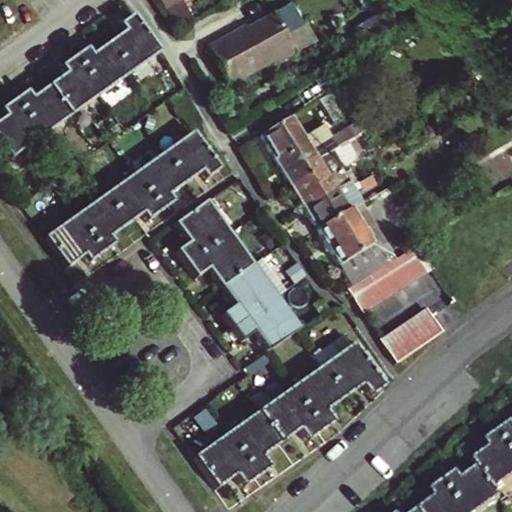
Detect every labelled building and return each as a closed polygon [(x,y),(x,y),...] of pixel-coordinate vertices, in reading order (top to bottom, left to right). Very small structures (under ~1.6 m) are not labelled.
[(242,26),(204,48),(227,87),(269,63),(271,65),(291,53),(269,13),(251,24),(253,27),(245,31),(242,26)] [(106,47),(128,77),(158,56),(132,18),(118,28),(123,35),(106,47)] [(128,77),(106,47),(89,58),(84,51),(72,60),(98,98),(128,77)] [(98,98),(72,60),(58,70),(64,77),(48,88),(69,119),(98,98)] [(69,119),(48,88),(29,101),(25,94),(13,102),(39,140),(69,119)] [(327,96),(317,102),(330,125),(341,119),(327,96)] [(0,122),(0,150),(8,162),(39,140),(13,102),(0,110),(0,115),(3,120),(0,122)] [(316,160),(309,149),(290,119),(260,137),(290,187),(306,178),(301,168),(316,160)] [(316,160),(321,156),(351,139),(345,128),(309,149),(316,160)] [(191,135),(162,156),(183,186),(199,175),(204,182),(217,172),(191,135)] [(351,139),(321,156),(327,164),(356,148),(351,139)] [(166,198),(183,186),(162,156),(133,177),(159,214),(171,205),(166,198)] [(303,210),(349,182),(342,170),(327,179),(316,160),(301,168),(306,178),(290,187),(303,210)] [(102,199),(123,229),(139,218),(144,224),(159,214),(133,177),(102,199)] [(355,193),(368,186),(365,180),(352,188),(355,193)] [(371,191),(368,186),(355,193),(352,188),(349,182),(303,210),(317,233),(348,215),(344,207),(371,191)] [(102,199),(73,220),(99,257),(113,247),(108,240),(123,229),(102,199)] [(204,205),(173,229),(186,248),(175,255),(184,268),(227,237),(204,205)] [(396,262),(362,206),(348,215),(317,233),(350,290),(396,262)] [(73,220),(42,242),(63,272),(81,260),(85,266),(99,257),(73,220)] [(218,293),(250,269),(227,237),(184,268),(194,282),(205,274),(218,293)] [(350,290),(345,292),(360,315),(433,272),(419,249),(396,262),(350,290)] [(250,269),(218,293),(231,310),(220,318),(230,332),(273,301),(250,269)] [(297,334),(273,301),(230,332),(240,345),(251,337),(265,356),(295,335),(297,334)] [(425,312),(377,342),(393,367),(430,343),(439,334),(425,312)] [(320,369),(343,401),(359,389),(368,402),(382,388),(351,347),(320,369)] [(320,369),(289,392),(320,435),(333,426),(324,414),(343,401),(320,369)] [(289,392),(258,414),(280,446),(297,434),(305,445),(320,435),(289,392)] [(258,414),(225,438),(256,481),(269,472),(261,460),(280,446),(258,414)] [(511,429),(509,426),(496,435),(511,457),(511,429)] [(511,480),(511,457),(496,435),(483,444),(488,452),(471,463),(476,470),(493,494),(511,480)] [(225,438),(193,461),(215,492),(234,479),(242,491),(256,481),(225,438)] [(493,494),(476,470),(460,482),(455,475),(441,485),(461,511),(483,511),(498,502),(493,494)] [(461,511),(441,485),(430,493),(435,500),(418,511),(461,511)]
